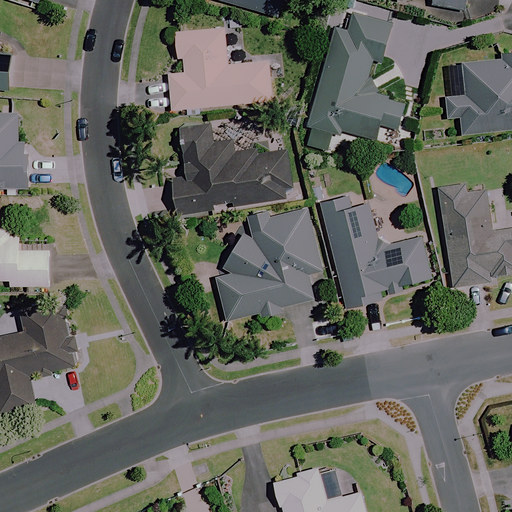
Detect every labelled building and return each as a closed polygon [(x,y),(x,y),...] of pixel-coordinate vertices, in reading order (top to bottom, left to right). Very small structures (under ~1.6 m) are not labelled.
[(214,0),(277,18),(281,0),(214,0)] [(377,0),(376,8),(400,12),(401,2),(465,11),(466,0),(377,0)] [(391,22),(340,7),(306,128),(339,138),(341,132),(375,141),(379,126),(396,131),(404,102),(364,90),(372,62),(380,64),(391,22)] [(226,65),(223,28),(172,33),(174,59),(182,58),(184,73),(168,75),(171,111),(271,101),(267,61),(226,65)] [(511,52),(506,53),(506,61),(460,63),(462,94),(444,95),(445,119),(459,118),(460,134),(511,131),(511,52)] [(0,90),(7,91),(10,55),(0,53),(0,90)] [(16,143),(16,113),(0,113),(0,189),(24,190),(24,143),(16,143)] [(212,143),(209,123),(176,128),(184,177),(167,180),(173,215),(287,198),(285,185),(295,183),(290,149),(233,158),(230,140),(212,143)] [(511,229),(491,233),(484,191),(469,193),(468,184),(435,189),(451,288),(490,282),(489,278),(511,274),(511,229)] [(319,203),(322,215),(345,309),(401,295),(399,286),(430,278),(420,239),(378,249),(367,204),(348,208),(345,196),(319,203)] [(282,314),(281,309),(313,301),(307,275),(321,272),(306,209),(268,218),(267,213),(246,218),(250,235),(240,235),(224,260),(227,274),(215,277),(226,322),(258,314),(260,320),(282,314)] [(0,281),(9,281),(9,286),(48,287),(49,251),(19,250),(19,234),(11,234),(11,228),(0,227),(0,281)] [(63,336),(57,303),(17,311),(21,332),(0,336),(0,413),(34,407),(29,378),(77,369),(71,335),(63,336)] [(326,501),(317,470),(272,482),(279,511),(364,511),(359,492),(326,501)]
